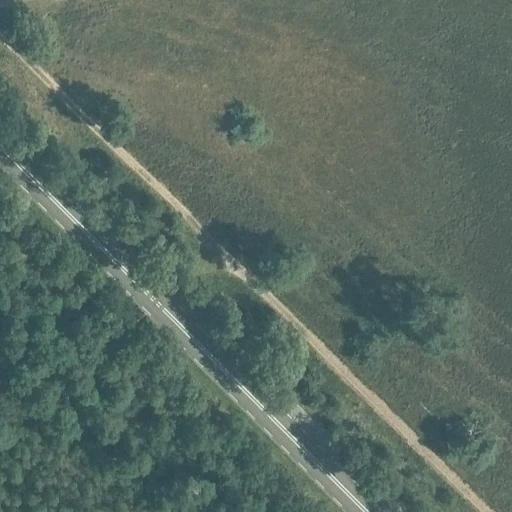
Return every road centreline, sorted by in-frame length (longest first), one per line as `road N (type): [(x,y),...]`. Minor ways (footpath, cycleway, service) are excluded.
road 1 (primary): [(366,511),(0,147)]
road 2 (track): [(227,260),(482,511)]
road 3 (track): [(0,40),(227,260)]
road 4 (track): [(0,430),(134,319),(227,260)]
